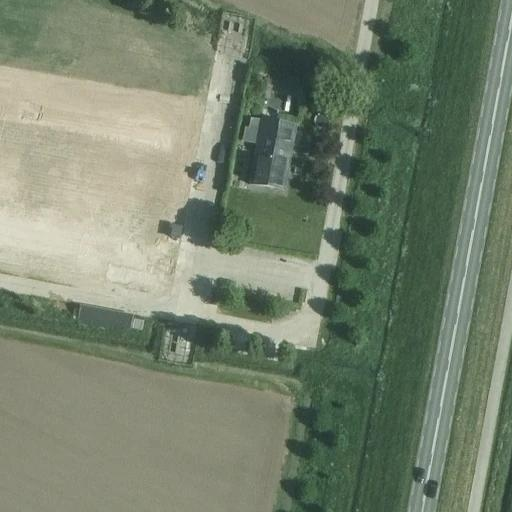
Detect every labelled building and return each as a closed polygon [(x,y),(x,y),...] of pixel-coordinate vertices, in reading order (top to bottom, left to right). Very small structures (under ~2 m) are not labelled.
[(37,30),(35,13),(13,15),(16,33),(37,30)] [(181,68),(152,66),(151,85),(176,86),(175,111),(206,113),(209,58),(182,56),(181,68)] [(41,70),(32,131),(161,150),(170,89),(41,70)] [(296,128),(250,120),(247,137),(258,139),(252,174),(251,174),(248,187),(269,191),(269,189),(284,192),(296,128)] [(167,159),(194,161),(196,137),(169,135),(167,159)] [(0,259),(88,276),(93,249),(125,255),(139,176),(108,170),(110,157),(0,137),(0,259)] [(299,299),(305,258),(243,250),(238,287),(268,291),(267,295),(299,299)] [(127,322),(127,306),(81,306),(81,322),(127,322)] [(274,332),(273,319),(248,321),(248,334),(274,332)] [(191,336),(191,323),(171,323),(171,336),(191,336)]
